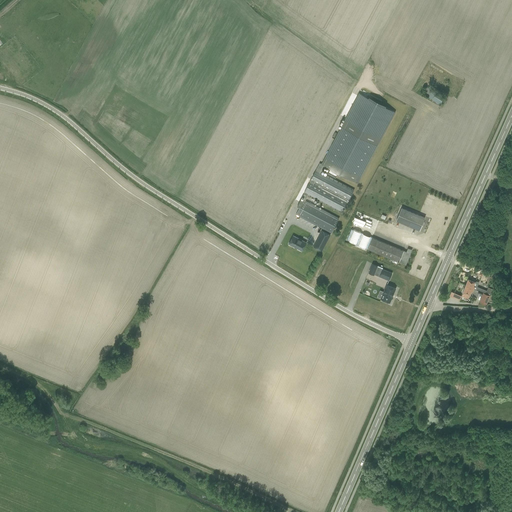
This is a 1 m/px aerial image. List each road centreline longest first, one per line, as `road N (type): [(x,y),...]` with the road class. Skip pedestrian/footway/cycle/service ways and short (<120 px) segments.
road 1 (unclassified): [(411,341),(367,323),(140,183),(53,109),(0,89)]
road 2 (track): [(246,511),(142,453),(80,439),(45,391),(0,368)]
road 3 (secondary): [(427,303),(511,116)]
road 4 (secondary): [(338,511),(411,341)]
road 5 (track): [(255,0),(286,30),(283,49),(350,97)]
